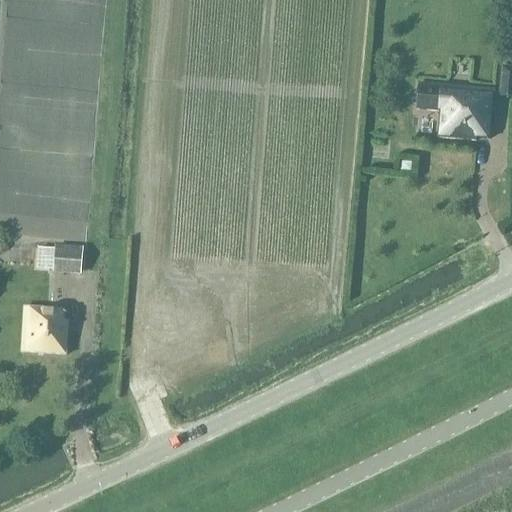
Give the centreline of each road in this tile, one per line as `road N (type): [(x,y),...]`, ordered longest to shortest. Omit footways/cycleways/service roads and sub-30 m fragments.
road 1 (tertiary): [(511,280),(31,511)]
road 2 (tertiary): [(274,511),(511,395)]
